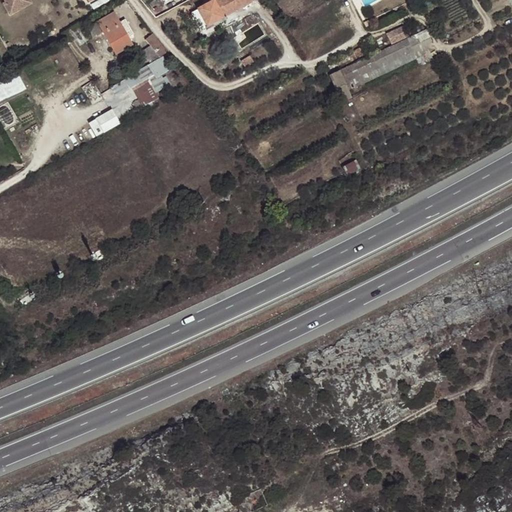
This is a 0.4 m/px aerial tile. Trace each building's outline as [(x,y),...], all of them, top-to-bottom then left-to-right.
[(0,0),(0,2),(3,8),(1,9),(8,21),(18,15),(13,7),(15,1),(17,0),(0,0)] [(18,15),(29,9),(23,0),(17,0),(15,1),(13,7),(18,15)] [(251,0),(212,0),(187,13),(196,30),(253,1),(251,0)] [(111,15),(95,24),(101,35),(112,57),(128,49),(124,41),(130,38),(122,23),(116,26),(111,15)] [(101,35),(95,24),(89,27),(95,38),(101,35)] [(403,25),(385,34),(391,46),(409,38),(403,25)] [(391,46),(327,77),(338,103),(349,98),(345,90),(424,54),(420,45),(430,41),(424,31),(409,38),(391,46)] [(139,56),(147,67),(165,58),(151,38),(144,43),(149,49),(139,56)] [(250,65),(246,58),(240,61),(245,68),(250,65)] [(142,84),(126,92),(135,111),(152,103),(142,84)] [(115,110),(89,119),(95,135),(121,125),(115,110)]
